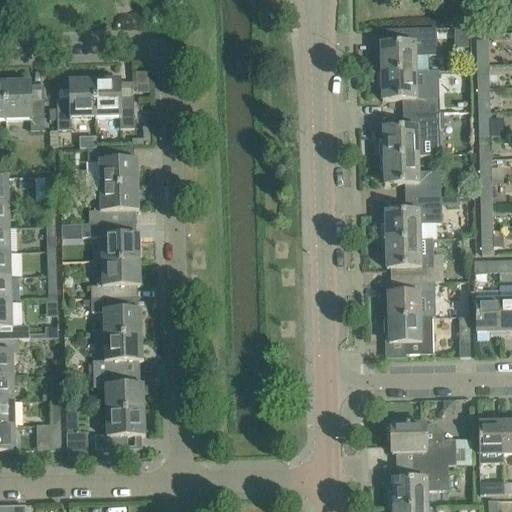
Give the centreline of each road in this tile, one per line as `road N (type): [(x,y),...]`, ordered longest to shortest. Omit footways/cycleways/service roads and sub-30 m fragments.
road 1 (residential): [(0,46),(137,42),(165,56),(181,485)]
road 2 (unclassified): [(325,384),(316,0)]
road 3 (residential): [(325,384),(511,379)]
road 4 (residential): [(0,489),(181,485)]
road 5 (residential): [(181,485),(328,480)]
